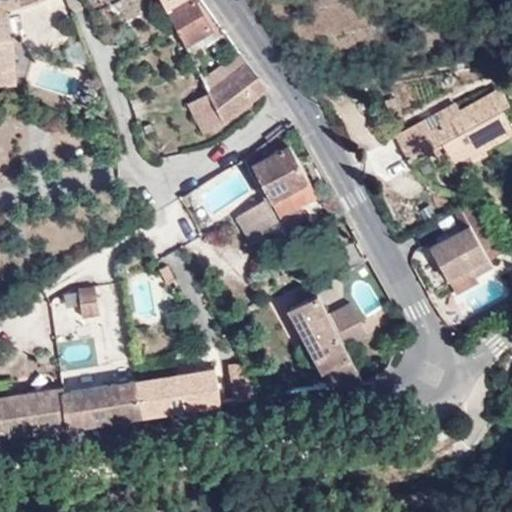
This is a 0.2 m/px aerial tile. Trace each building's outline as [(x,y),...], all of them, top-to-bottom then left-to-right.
[(0,0),(0,83),(17,84),(13,39),(8,9),(20,6),(37,0),(0,0)] [(162,0),(179,32),(186,44),(197,39),(213,30),(194,0),(189,0),(187,2),(185,0),(162,0)] [(179,32),(169,38),(179,58),(190,52),(186,44),(179,32)] [(190,52),(191,54),(202,48),(197,39),(186,44),(190,52)] [(511,49),(499,52),(504,60),(511,58),(511,49)] [(199,71),(210,91),(250,62),(243,52),(215,71),(211,65),(199,71)] [(224,120),(268,88),(250,62),(210,91),(224,120)] [(462,112),(442,122),(431,128),(425,118),(396,134),(414,167),(443,152),(453,170),(487,152),(484,146),(511,131),(511,123),(503,107),(510,103),(501,87),(461,108),(462,112)] [(436,113),(442,122),(462,112),(461,108),(456,101),(436,113)] [(280,215),(301,204),(318,196),(309,180),(284,129),(245,160),(248,166),(253,163),(280,215)] [(273,210),(267,199),(240,215),(245,225),(273,210)] [(301,204),(280,215),(277,217),(281,225),(283,227),(286,234),(310,222),(301,204)] [(283,227),(281,225),(277,217),(273,210),(245,225),(255,243),(283,227)] [(467,221),(482,247),(487,244),(472,219),(467,221)] [(493,266),(482,247),(467,221),(425,245),(455,296),(476,284),(472,278),(493,266)] [(162,312),(146,276),(124,285),(139,322),(162,312)] [(369,281),(351,287),(362,318),(380,312),(369,281)] [(98,314),(95,287),(77,289),(81,317),(98,314)] [(289,307),(331,385),(361,380),(359,373),(346,346),(345,344),(342,338),(328,313),(318,293),(289,307)] [(52,298),(54,337),(81,335),(78,296),(52,298)] [(352,300),(331,312),(345,338),(364,328),(360,321),(363,319),(352,300)] [(345,338),(331,312),(328,313),(342,338),(345,344),(346,346),(370,332),(363,319),(360,321),(364,328),(345,338)] [(59,344),(61,370),(95,367),(92,341),(59,344)] [(137,379),(142,415),(221,403),(215,367),(137,379)] [(27,377),(28,391),(60,387),(58,373),(27,377)] [(64,390),(69,425),(142,415),(137,379),(64,390)] [(0,395),(0,435),(69,425),(64,390),(64,386),(60,387),(28,391),(0,395)]
